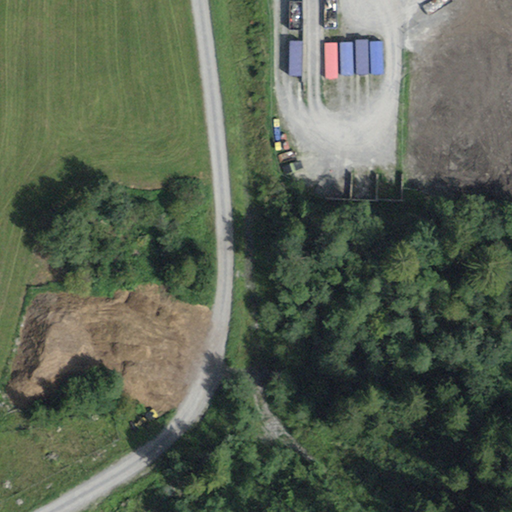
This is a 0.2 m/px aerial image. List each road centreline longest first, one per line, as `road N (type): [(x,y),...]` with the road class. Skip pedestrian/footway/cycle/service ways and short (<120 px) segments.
road 1 (track): [(53,511),(127,468),(178,424),(200,395),(214,352),(225,244),(195,0)]
road 2 (unknown): [(318,0),(320,99),(347,114),(370,109),(396,82),(398,29),(389,0)]
